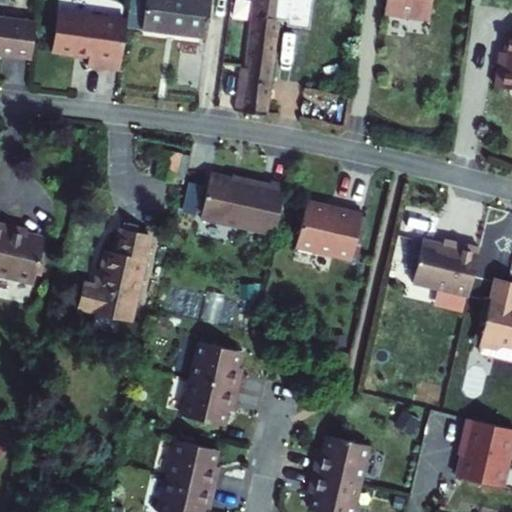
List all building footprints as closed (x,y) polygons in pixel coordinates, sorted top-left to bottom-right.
[(202,36),(207,0),(140,0),(135,36),(160,39),(161,31),(202,36)] [(433,0),(387,0),(386,7),(431,14),(433,0)] [(264,116),(281,9),(259,6),(248,69),(237,68),(230,112),(264,116)] [(57,12),(50,52),(87,57),(86,67),(118,72),(126,23),(57,12)] [(35,23),(0,18),(0,57),(29,61),(35,23)] [(160,39),(201,45),(202,36),(161,31),(160,39)] [(503,66),(498,65),(496,86),(511,87),(511,34),(507,34),(503,66)] [(160,148),(163,141),(150,140),(143,175),(175,180),(179,151),(160,148)] [(202,214),(276,231),(287,182),(272,178),(271,183),(212,169),(202,214)] [(338,203),(337,207),(307,200),(297,241),(316,246),(316,249),(353,258),(364,209),(338,203)] [(9,235),(11,226),(0,223),(0,277),(36,285),(45,243),(9,235)] [(152,239),(118,231),(113,253),(106,252),(99,286),(87,284),(81,309),(132,320),(152,239)] [(423,233),(413,277),(470,290),(481,242),(457,237),(455,241),(423,233)] [(503,341),(511,343),(511,282),(495,278),(480,341),(497,345),(503,341)] [(187,337),(181,367),(192,369),(198,339),(187,337)] [(200,338),(192,376),(239,387),(243,373),(236,371),(241,348),(200,338)] [(236,401),(239,387),(192,376),(183,413),(224,422),(229,399),(236,401)] [(503,483),(511,445),(511,424),(469,415),(465,432),(468,432),(459,473),(503,483)] [(369,443),(329,433),(323,456),(316,454),(313,469),(361,480),(369,443)] [(176,438),(167,475),(215,486),(218,471),(212,470),(217,447),(176,438)] [(327,511),(353,511),(361,480),(313,469),(310,483),(316,485),(311,508),(327,511)] [(212,500),(215,486),(167,475),(159,511),(202,511),(205,499),(212,500)]
